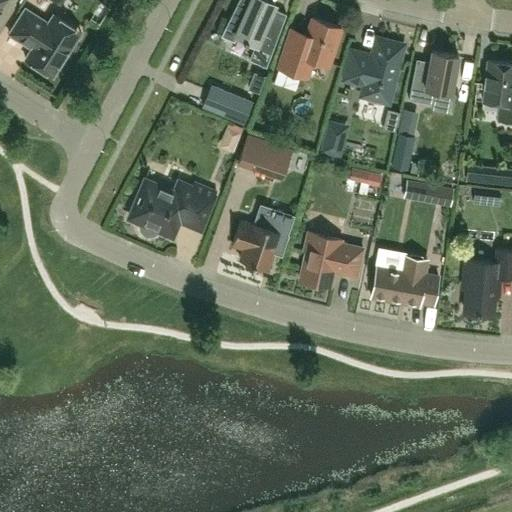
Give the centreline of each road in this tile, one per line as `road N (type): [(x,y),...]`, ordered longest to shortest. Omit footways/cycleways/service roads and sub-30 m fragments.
road 1 (residential): [(511,354),(330,329),(244,305),(69,233),(63,208),(92,147)]
road 2 (residential): [(92,147),(173,0)]
